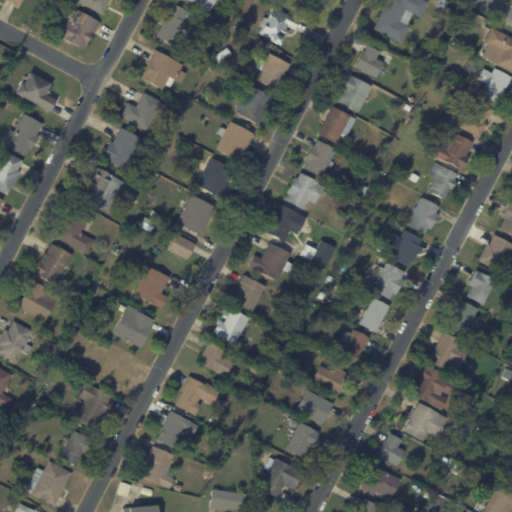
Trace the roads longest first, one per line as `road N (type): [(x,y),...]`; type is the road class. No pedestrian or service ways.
road 1 (residential): [(84,511),(359,0)]
road 2 (residential): [(312,511),(511,133)]
road 3 (residential): [(0,278),(142,0)]
